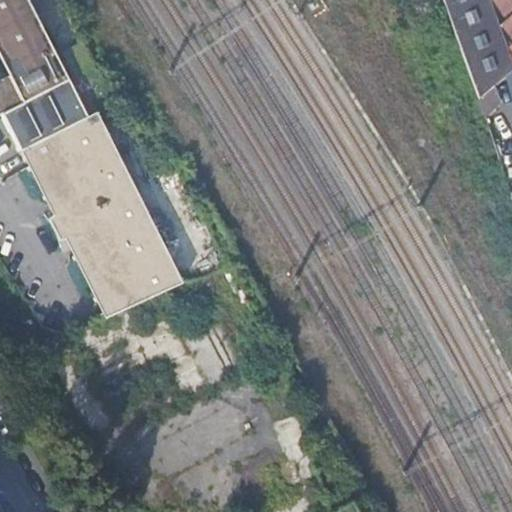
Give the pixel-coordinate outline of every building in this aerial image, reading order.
[(0,114),(2,114),(71,78),(31,0),(0,0),(0,52),(11,74),(0,79),(0,114)] [(511,0),(443,0),(448,11),(478,97),(494,84),(511,68),(511,0)] [(106,88),(95,66),(73,77),(71,78),(2,114),(20,150),(23,148),(90,114),(83,100),(106,88)] [(494,84),(478,97),(484,115),(501,101),(494,84)] [(66,235),(109,321),(162,295),(184,284),(97,111),(90,114),(23,148),(55,213),(66,235)] [(60,239),(66,235),(55,213),(49,216),(52,220),(57,228),(58,232),(60,239)] [(108,399),(125,438),(208,402),(163,300),(105,325),(111,339),(73,356),(95,405),(108,399)] [(274,423),(280,460),(307,456),(301,419),(274,423)] [(282,487),(314,480),(310,459),(277,466),(282,487)] [(324,511),(314,492),(274,511),(324,511)]
